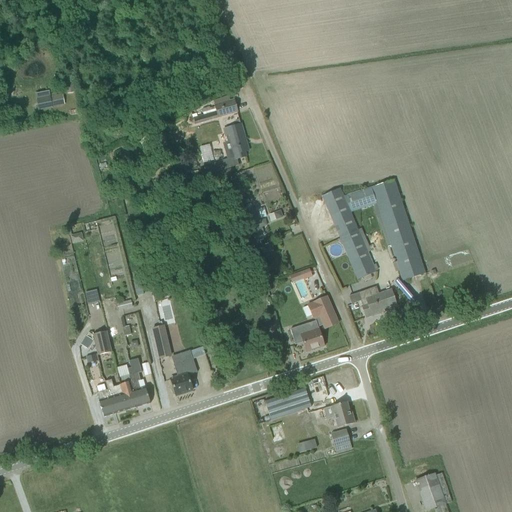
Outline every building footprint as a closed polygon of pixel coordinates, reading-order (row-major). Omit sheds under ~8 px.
[(72,82),(65,83),(67,95),(74,93),(72,82)] [(50,97),(52,108),(65,106),(62,94),(50,97)] [(36,100),(38,111),(52,108),(50,97),(36,100)] [(193,119),(195,124),(237,112),(234,101),(201,110),(203,116),(193,119)] [(222,163),(216,164),(218,172),(239,166),(237,159),(246,157),(244,152),(249,151),(241,124),(223,130),(225,138),(226,143),(227,145),(225,146),(228,157),(227,157),(226,157),(227,160),(222,161),(222,163)] [(202,162),(212,161),(210,145),(200,146),(202,162)] [(340,189),(322,197),(357,280),(376,272),(350,213),(377,204),(399,272),(402,281),(425,274),(422,264),(394,180),(371,187),(344,197),(340,189)] [(279,211),(273,213),(276,221),(282,218),(279,211)] [(265,220),(259,222),(261,228),(262,227),(267,226),(265,220)] [(83,225),(85,233),(95,231),(94,228),(97,227),(96,222),(83,225)] [(258,222),(250,224),(254,238),(259,236),(258,234),(263,232),(261,228),(259,222),(258,222)] [(272,243),(264,245),(266,251),(273,249),(272,243)] [(141,281),(134,283),(137,296),(144,294),(141,281)] [(371,314),(372,317),(380,314),(379,311),(396,305),(391,291),(379,295),(376,287),(358,293),(363,307),(362,307),(365,316),(371,314)] [(84,292),(87,305),(98,302),(96,290),(84,292)] [(327,297),(308,305),(314,319),(319,317),(325,330),(339,324),(327,297)] [(156,301),(158,313),(171,311),(169,299),(156,301)] [(117,304),(118,310),(132,307),(131,301),(117,304)] [(120,318),(125,336),(131,335),(129,326),(125,327),(123,317),(120,318)] [(303,325),(290,330),(295,345),(303,342),(306,352),(324,347),(315,321),(303,325)] [(153,329),(160,359),(170,356),(163,326),(162,326),(161,322),(158,323),(159,327),(153,329)] [(106,332),(93,335),(97,355),(112,352),(111,349),(107,332),(106,332)] [(112,337),(108,338),(111,349),(118,347),(115,336),(112,337)] [(263,336),(252,340),(256,351),(267,347),(263,336)] [(80,345),(87,350),(88,350),(93,342),(93,341),(86,337),(80,345)] [(87,364),(98,361),(96,355),(86,357),(87,364)] [(178,378),(171,380),(173,388),(172,390),(173,394),(175,395),(176,396),(192,390),(192,388),(189,381),(188,376),(197,373),(193,359),(183,363),(181,355),(174,358),(172,361),(178,378)] [(131,368),(127,369),(129,376),(133,391),(138,408),(150,404),(147,394),(145,388),(140,389),(138,382),(140,381),(138,373),(141,372),(138,359),(129,362),(131,368)] [(141,365),(144,377),(151,375),(148,363),(141,365)] [(122,395),(127,411),(138,408),(133,391),(129,376),(122,378),(124,384),(120,386),(122,395)] [(110,398),(115,414),(127,411),(122,395),(120,386),(113,388),(111,380),(105,382),(108,390),(110,398)] [(98,401),(104,418),(115,414),(110,398),(108,390),(105,391),(104,385),(96,387),(98,393),(96,394),(99,401),(98,401)] [(312,386),(307,388),(311,401),(316,399),(312,386)] [(265,402),(271,421),(311,408),(305,389),(265,402)] [(347,403),(323,409),(325,416),(330,419),(335,418),(338,428),(345,426),(355,424),(352,416),(351,417),(349,411),(347,403)] [(274,441),(283,440),(282,424),(272,425),(274,441)] [(334,447),(337,455),(352,450),(346,430),(331,435),(334,447)] [(298,452),(315,449),(314,441),(296,443),(298,452)] [(435,475),(416,481),(426,511),(445,505),(435,475)]
